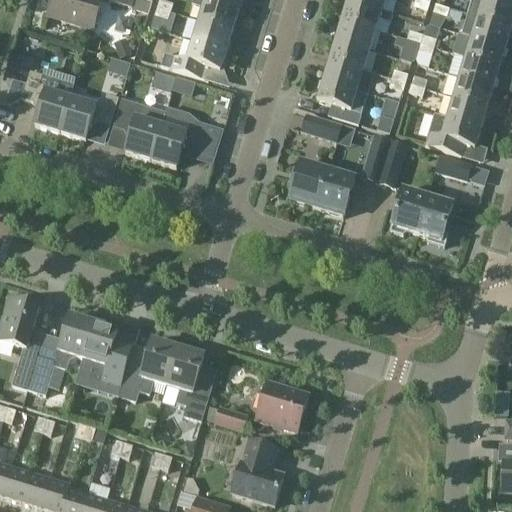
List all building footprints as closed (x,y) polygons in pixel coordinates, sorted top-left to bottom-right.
[(52,0),(47,20),(93,33),(102,2),(96,0),(52,0)] [(131,12),(134,0),(108,0),(107,4),(131,12)] [(193,0),(193,1),(238,15),(242,0),(193,0)] [(385,0),(348,0),(347,4),(381,15),(385,0)] [(472,0),(467,18),(511,31),(511,27),(511,9),(503,7),(505,0),(472,0)] [(238,15),(193,1),(191,8),(202,12),(198,25),(232,35),(238,15)] [(156,13),(170,17),(173,8),(159,3),(156,13)] [(429,8),(415,3),(413,11),(427,16),(429,8)] [(392,18),(381,15),(347,4),(341,25),(375,35),(379,22),(390,26),(392,18)] [(446,21),(449,13),(449,12),(435,8),(432,17),(446,21)] [(170,17),(156,13),(154,21),(168,25),(170,17)] [(511,31),(467,18),(460,39),(471,42),(505,52),(511,31)] [(198,25),(192,45),(226,55),(232,35),(198,25)] [(375,35),(341,25),(335,45),(369,55),(375,35)] [(409,35),(406,44),(407,44),(419,47),(421,39),(409,35)] [(423,40),(420,48),(434,52),(436,43),(423,39),(423,40)] [(505,52),(471,42),(465,62),(499,72),(505,52)] [(126,43),(114,47),(120,62),(132,58),(126,43)] [(400,63),(399,64),(411,67),(415,64),(417,56),(420,49),(420,48),(419,47),(407,44),(406,44),(405,43),(405,44),(403,52),(400,63)] [(185,65),(184,65),(164,59),(161,70),(202,83),(205,71),(220,76),(226,55),(192,45),(185,65)] [(335,45),(329,65),(363,75),(369,55),(335,45)] [(420,49),(417,56),(431,61),(433,53),(434,52),(420,48),(420,49)] [(137,61),(151,64),(153,52),(139,49),(137,61)] [(499,72),(465,62),(458,82),(492,92),(499,72)] [(329,65),(322,85),(368,99),(374,79),(363,75),(329,65)] [(393,74),(391,84),(405,88),(408,79),(393,74)] [(70,103),(60,100),(56,94),(39,88),(42,79),(30,76),(21,104),(31,108),(38,119),(35,130),(60,137),(70,103)] [(410,90),(424,94),(427,85),(413,80),(410,90)] [(172,96),(191,101),(195,87),(176,81),(172,96)] [(492,92),(458,82),(452,102),(486,113),(492,92)] [(405,88),(391,84),(388,92),(402,96),(405,88)] [(368,99),(322,85),(316,105),(331,109),(327,121),(357,130),(361,119),(368,99)] [(424,94),(410,90),(408,98),(422,102),(424,94)] [(70,103),(60,137),(85,145),(89,133),(99,128),(110,131),(118,102),(106,99),(103,108),(87,103),(81,106),(70,103)] [(486,113),(452,102),(446,122),(480,132),(486,113)] [(133,107),(121,103),(112,132),(123,135),(129,145),(125,158),(151,165),(161,131),(151,128),(147,119),(149,111),(133,107)] [(300,138),(324,145),(336,149),(342,129),(306,118),(300,138)] [(480,132),(446,122),(436,119),(426,150),(456,160),(460,149),(474,153),(480,132)] [(394,124),(381,121),(377,135),(389,139),(394,124)] [(161,131),(151,165),(175,172),(179,160),(190,155),(201,158),(207,139),(201,137),(204,128),(197,126),(192,140),(161,131)] [(207,139),(201,158),(215,163),(224,135),(204,128),(201,137),(207,139)] [(377,190),(391,146),(373,141),(360,184),(377,190)] [(406,151),(391,146),(377,190),(393,194),(406,151)] [(467,187),(471,172),(472,169),(440,160),(434,177),(467,187)] [(301,167),(295,187),(289,205),(316,213),(328,175),(301,167)] [(328,175),(316,213),(343,221),(354,183),(328,175)] [(402,194),(391,231),(389,235),(402,239),(407,237),(415,239),(427,202),(402,194)] [(452,210),(427,202),(415,239),(424,242),(427,247),(443,252),(447,239),(443,238),(452,210)] [(0,332),(0,345),(26,353),(39,311),(9,302),(0,332)] [(77,320),(76,323),(69,320),(54,371),(66,375),(69,365),(76,361),(83,363),(93,328),(90,327),(91,325),(89,322),(80,319),(77,320)] [(97,329),(93,328),(83,363),(89,365),(93,372),(90,382),(121,391),(128,366),(110,360),(117,335),(110,333),(111,331),(109,328),(100,325),(97,326),(97,329)] [(128,366),(121,391),(118,401),(135,406),(138,396),(149,399),(152,386),(167,390),(178,351),(165,347),(164,349),(152,346),(144,371),(128,366)] [(192,355),(178,351),(167,390),(180,394),(176,407),(186,411),(183,421),(200,426),(211,391),(195,386),(203,361),(192,358),(192,355)] [(22,356),(11,390),(27,395),(37,361),(22,356)] [(53,368),(38,363),(28,398),(44,402),(53,368)] [(296,437),(308,400),(267,388),(256,425),(296,437)] [(209,411),(205,424),(215,427),(219,414),(209,411)] [(16,415),(7,413),(3,426),(12,428),(16,415)] [(219,414),(215,427),(242,435),(246,421),(219,413),(219,414)] [(46,425),(37,422),(34,434),(42,437),(46,425)] [(46,425),(42,437),(51,440),(55,427),(46,425)] [(74,440),(70,452),(80,455),(84,444),(88,432),(79,429),(75,441),(74,440)] [(95,434),(88,432),(84,444),(91,447),(95,434)] [(116,446),(112,458),(121,461),(125,449),(116,446)] [(274,511),(283,481),(269,477),(276,454),(249,446),(242,469),(241,469),(232,498),(274,511)] [(133,452),(125,449),(121,461),(129,464),(133,452)] [(163,461),(155,458),(151,470),(160,473),(163,461)] [(163,461),(160,473),(168,475),(172,463),(163,461)] [(511,466),(503,466),(502,498),(511,498),(511,466)] [(7,470),(0,493),(0,502),(18,508),(27,476),(7,470)] [(38,511),(48,482),(27,476),(18,508),(31,511),(38,511)] [(48,482),(38,511),(62,511),(68,493),(69,489),(48,482)] [(187,482),(182,496),(197,501),(199,495),(193,484),(187,482)] [(107,505),(104,511),(126,511),(127,510),(131,495),(112,489),(107,505)] [(62,511),(83,511),(88,499),(68,493),(62,511)] [(181,496),(177,509),(185,511),(193,511),(196,502),(197,501),(182,496),(181,496)] [(88,499),(83,511),(104,511),(107,505),(88,499)] [(227,511),(196,502),(193,511),(227,511)]
